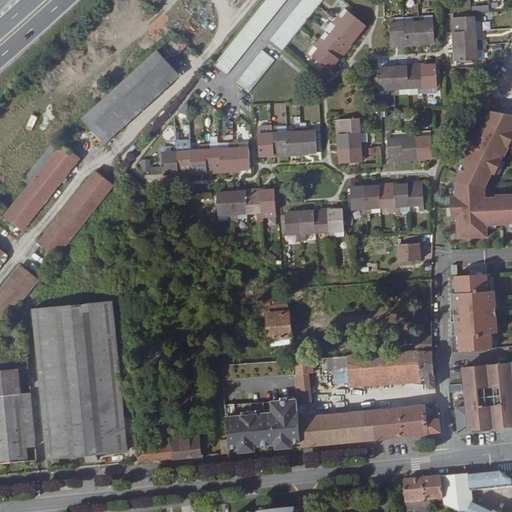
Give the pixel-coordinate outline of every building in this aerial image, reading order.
[(266,0),(214,65),(226,75),(286,0),(266,0)] [(302,0),(270,40),(282,50),(323,0),(302,0)] [(349,11),(345,8),(333,23),(336,27),(329,36),(325,33),(314,46),(318,49),(313,56),(330,70),(366,25),(349,11)] [(404,17),(405,21),(395,22),(395,17),(390,18),(391,44),(435,41),(434,15),(404,17)] [(453,17),(456,61),(478,60),(477,50),(487,49),(487,39),(477,40),(476,21),(481,21),(481,15),(453,17)] [(263,50),(236,83),(249,93),(275,60),(263,50)] [(84,119),(106,144),(181,76),(158,51),(84,119)] [(379,68),(380,96),(400,95),(400,89),(408,88),(409,94),(438,93),(437,64),(379,68)] [(189,113),(188,99),(179,110),(189,113)] [(511,114),(490,111),(477,137),(474,136),(463,158),(466,159),(464,164),(460,172),(456,181),(456,189),(456,196),(452,196),(451,196),(452,217),(453,217),(458,217),(458,223),(459,237),(487,236),(487,224),(511,223),(511,194),(502,195),(502,196),(486,197),(483,198),(483,192),(485,187),(492,172),(496,173),(496,172),(502,160),(509,145),(511,140),(511,114)] [(365,118),(338,119),(340,163),(362,162),(362,152),(367,152),(365,118)] [(287,126),(263,127),(264,134),(258,134),(260,156),(317,153),(316,130),(307,131),(307,123),(296,123),(297,132),(287,132),(287,126)] [(403,132),(402,130),(396,130),(396,133),(388,133),(388,138),(389,160),(433,158),(432,152),(431,136),(422,136),(422,131),(422,128),(411,129),(412,132),(403,132)] [(72,133),(76,137),(81,133),(76,129),(72,133)] [(26,176),(33,181),(62,144),(55,139),(26,176)] [(163,166),(164,173),(164,174),(250,169),(249,147),(249,142),(239,143),(239,140),(234,140),(234,142),(233,142),(233,140),(229,140),(229,142),(200,144),(201,150),(192,151),(182,151),(182,145),(182,144),(171,145),(171,146),(162,146),(163,166)] [(62,144),(33,181),(5,215),(23,229),(80,158),(62,144)] [(140,160),(140,173),(150,173),(150,160),(140,160)] [(505,162),(502,160),(496,172),(500,174),(505,162)] [(151,174),(164,173),(163,166),(151,167),(151,174)] [(39,242),(56,256),(113,185),(95,171),(39,242)] [(351,187),(352,209),(361,208),(362,214),(372,213),(381,212),(381,207),(390,207),(391,212),(410,211),(410,206),(419,205),(419,211),(424,211),(423,183),(351,187)] [(217,192),(218,215),(228,214),(229,220),(239,219),(238,214),(247,213),(257,213),(257,218),(277,218),(275,189),(217,192)] [(335,231),(345,231),(343,208),(285,212),(285,214),(286,232),(287,241),(307,240),(306,233),(325,232),(325,239),(336,238),(335,231)] [(398,244),(399,262),(421,260),(420,243),(398,244)] [(0,268),(10,256),(5,253),(0,260),(0,268)] [(0,291),(0,326),(22,299),(38,279),(21,265),(0,291)] [(461,335),(462,351),(480,349),(492,348),(490,334),(494,333),(497,333),(493,291),(490,291),(486,292),(485,274),(456,276),(458,293),(453,293),(454,306),(453,306),(453,321),(454,321),(454,335),(461,335)] [(292,344),(289,304),(275,305),(274,289),(265,290),(270,345),(292,344)] [(113,301),(33,309),(48,459),(128,451),(113,301)] [(415,350),(433,350),(433,337),(416,336),(415,350)] [(235,363),(233,344),(150,349),(150,363),(181,361),(181,367),(235,363)] [(433,350),(416,351),(418,376),(427,376),(427,384),(431,388),(436,387),(433,350)] [(418,383),(418,376),(416,351),(348,356),(349,381),(350,388),(418,383)] [(349,381),(348,356),(333,357),(335,382),(349,381)] [(0,463),(29,461),(27,447),(36,446),(31,393),(22,393),(20,369),(28,368),(27,357),(0,360),(0,463)] [(314,358),(294,360),(296,373),(296,375),(298,398),(299,404),(319,402),(314,358)] [(294,360),(222,365),(224,378),(296,373),(294,360)] [(511,362),(463,367),(466,399),(456,400),(459,431),(511,425),(511,362)] [(222,365),(206,366),(208,387),(224,385),(224,380),(224,378),(222,365)] [(462,383),(449,384),(450,391),(463,390),(462,383)] [(274,415),(227,419),(229,439),(230,448),(240,448),(256,446),(256,450),(278,448),(278,444),(294,442),(302,441),(300,419),(299,404),(298,398),(273,400),(274,415)] [(374,411),(376,438),(376,439),(428,434),(428,433),(442,431),(438,405),(374,411)] [(302,445),(376,438),(374,411),(300,419),(302,441),(302,445)] [(171,444),(173,459),(202,456),(200,435),(171,437),(171,444)] [(221,440),(223,454),(231,453),(230,448),(229,439),(221,440)] [(139,462),(173,459),(171,444),(138,447),(139,462)] [(470,491),(472,491),(511,487),(511,479),(501,471),(469,474),(470,491)] [(442,477),(443,499),(444,505),(458,511),(468,511),(473,503),(472,491),(470,491),(469,474),(442,477)] [(431,501),(443,499),(442,477),(404,481),(406,511),(432,508),(431,501)] [(473,503),(468,511),(494,511),(473,503)]
